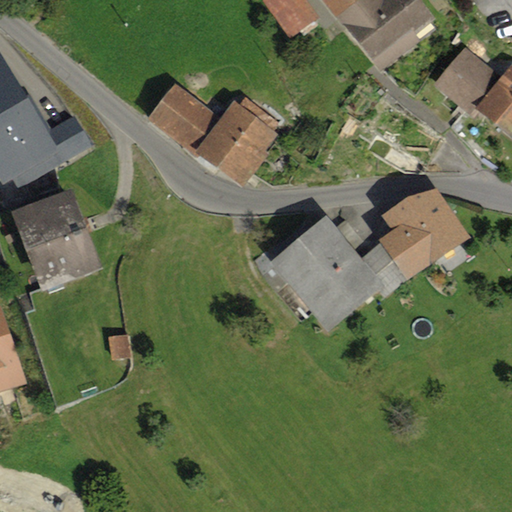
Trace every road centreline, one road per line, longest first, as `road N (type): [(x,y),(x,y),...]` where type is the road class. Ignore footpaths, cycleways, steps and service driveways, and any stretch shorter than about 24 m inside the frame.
road 1 (tertiary): [(0,16),(212,198),(253,202),(427,185),(511,199)]
road 2 (unknown): [(487,194),(434,119),(381,82),(336,32)]
